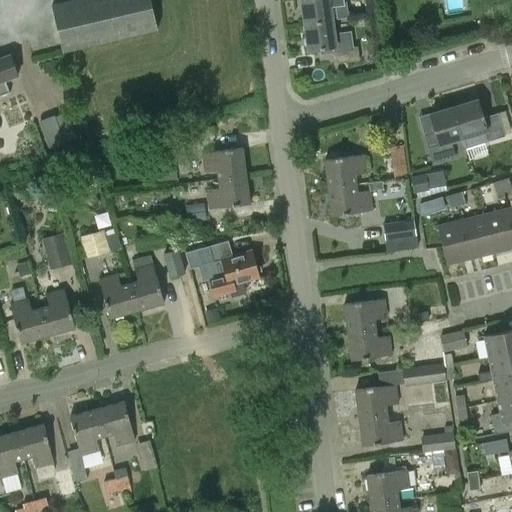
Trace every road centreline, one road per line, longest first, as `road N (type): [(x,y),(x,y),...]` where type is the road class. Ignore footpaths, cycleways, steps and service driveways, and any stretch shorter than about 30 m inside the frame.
road 1 (residential): [(0,400),(305,318)]
road 2 (residential): [(279,118),(511,59)]
road 3 (residential): [(305,318),(279,118)]
road 4 (residential): [(331,511),(305,318)]
